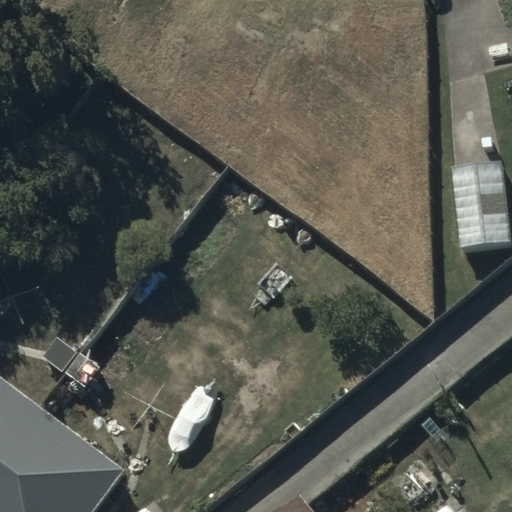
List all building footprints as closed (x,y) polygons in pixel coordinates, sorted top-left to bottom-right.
[(238,16),(206,0),(180,0),(172,17),(225,43),(238,16)] [(309,0),(334,11),(339,0),(309,0)] [(504,164),(451,169),(458,248),(511,244),(504,164)] [(107,370),(60,334),(41,360),(87,395),(107,370)] [(95,511),(125,474),(0,378),(0,511),(95,511)] [(313,511),(301,496),(281,511),(313,511)]
